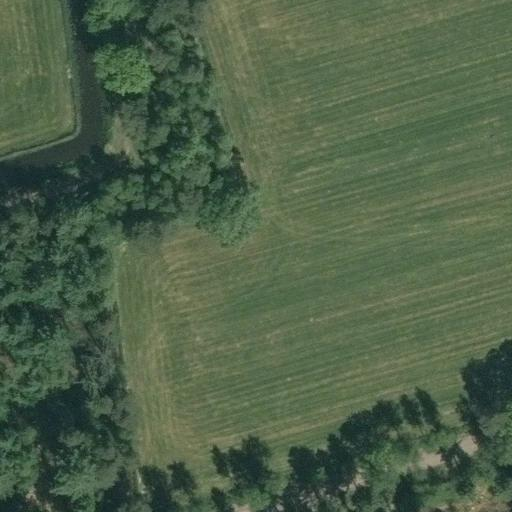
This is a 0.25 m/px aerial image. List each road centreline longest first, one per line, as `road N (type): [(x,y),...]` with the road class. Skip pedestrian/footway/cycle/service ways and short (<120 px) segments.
road 1 (track): [(100,0),(118,151),(100,170),(0,206)]
road 2 (track): [(511,437),(252,511)]
